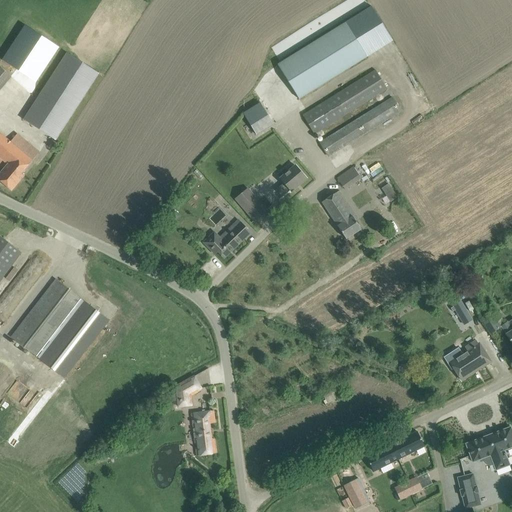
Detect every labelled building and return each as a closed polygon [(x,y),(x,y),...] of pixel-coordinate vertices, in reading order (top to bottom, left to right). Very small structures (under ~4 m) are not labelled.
[(367,56),(346,22),(278,65),(299,99),(367,56)] [(2,60),(36,82),(58,48),(25,25),(2,60)] [(55,140),(99,73),(67,53),(24,119),(55,140)] [(0,89),(11,76),(0,66),(0,89)] [(302,115),(314,134),(387,88),(376,70),(302,115)] [(320,142),(329,156),(401,111),(393,97),(320,142)] [(261,103),(243,113),(256,134),(273,124),(261,103)] [(0,132),(0,157),(5,161),(5,162),(8,164),(0,173),(0,180),(12,191),(18,183),(25,175),(22,173),(33,160),(39,151),(25,140),(19,148),(11,142),(0,132)] [(284,183),(276,189),(283,197),(290,190),(291,191),(306,178),(300,170),(296,165),(280,178),(284,183)] [(337,178),(345,189),(362,178),(354,167),(337,178)] [(389,201),(396,197),(389,183),(382,186),(389,201)] [(234,199),(254,223),(267,211),(247,188),(234,199)] [(341,190),(323,202),(338,225),(338,226),(346,239),(361,229),(350,212),(353,210),(341,190)] [(215,224),(224,215),(219,209),(210,218),(215,224)] [(167,230),(176,221),(171,216),(162,225),(167,230)] [(215,254),(218,251),(224,258),(251,232),(239,220),(218,240),(214,236),(213,234),(205,242),(215,254)] [(0,280),(22,252),(0,235),(0,280)] [(12,337),(64,378),(109,320),(56,279),(12,337)] [(452,288),(438,295),(440,300),(455,294),(452,288)] [(460,295),(452,300),(455,305),(453,307),(455,310),(457,309),(466,323),(474,319),(460,295)] [(486,304),(476,310),(481,318),(491,313),(492,312),(487,304),(486,304)] [(491,313),(481,318),(482,319),(491,334),(500,328),(500,327),(492,314),(491,313)] [(511,319),(506,323),(502,326),(507,334),(506,334),(508,337),(511,342),(511,319)] [(450,362),(456,372),(462,380),(491,361),(485,353),(480,343),(479,344),(476,340),(453,355),(456,359),(450,362)] [(176,386),(178,400),(190,398),(189,394),(200,387),(202,390),(202,389),(195,375),(176,386)] [(195,447),(196,456),(206,454),(216,453),(215,438),(212,439),(210,424),(216,423),(214,410),(191,413),(195,443),(197,443),(197,447),(195,447)] [(511,429),(511,427),(466,444),(473,462),(482,458),(483,461),(485,463),(487,465),(490,465),(492,465),(494,470),(509,465),(504,451),(511,447),(511,429)] [(373,471),(424,446),(417,431),(366,457),(373,471)] [(422,487),(431,484),(427,472),(418,476),(422,487)] [(474,474),(458,477),(460,489),(477,485),(474,474)] [(417,476),(395,486),(401,499),(423,489),(417,476)] [(358,478),(344,485),(355,508),(370,501),(365,491),(362,492),(359,485),(361,484),(358,478)] [(478,493),(462,497),(465,508),(481,504),(478,493)]
